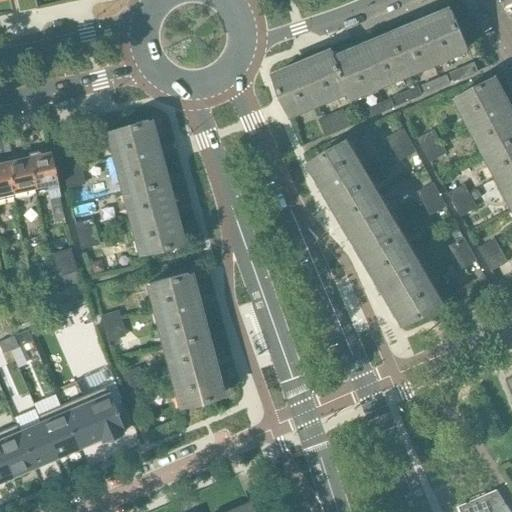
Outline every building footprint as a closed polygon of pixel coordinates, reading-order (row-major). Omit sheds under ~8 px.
[(393,34),(409,72),(466,48),(466,46),(450,10),(393,34)] [(393,34),(336,58),(351,96),(409,72),(393,34)] [(466,46),(466,48),(473,63),(422,85),(425,94),(487,67),(475,43),(466,46)] [(351,96),(336,58),(333,51),(274,76),(290,114),(347,89),(350,96),(351,96)] [(511,139),(511,114),(493,78),(457,97),(487,153),(511,139)] [(393,96),(397,106),(422,95),(418,85),(393,96)] [(359,112),(363,121),(394,107),(390,99),(359,112)] [(318,120),(325,137),(350,126),(343,109),(318,120)] [(122,191),(162,182),(146,119),(107,129),(122,191)] [(398,138),(406,134),(403,127),(394,132),(398,138)] [(438,138),(433,130),(425,134),(428,140),(432,146),(439,142),(438,138)] [(394,132),(386,137),(393,149),(401,144),(398,138),(394,132)] [(450,132),(438,138),(439,142),(446,154),(447,153),(444,149),(455,143),(450,132)] [(406,134),(398,138),(401,144),(410,139),(406,134)] [(420,144),(428,140),(425,134),(417,139),(420,144)] [(404,150),(413,145),(410,139),(401,144),(404,150)] [(511,139),(487,153),(508,193),(511,199),(511,139)] [(428,140),(420,144),(423,150),(432,146),(428,140)] [(329,193),(342,215),(378,195),(345,141),(310,161),(329,193)] [(432,146),(435,152),(438,158),(446,154),(439,142),(432,146)] [(399,161),(408,156),(404,150),(401,144),(393,149),(399,161)] [(413,145),(404,150),(408,156),(416,152),(413,145)] [(427,156),(435,152),(432,146),(423,150),(427,156)] [(59,196),(59,194),(49,152),(38,154),(38,151),(28,153),(29,156),(26,157),(34,192),(46,189),(48,198),(59,196)] [(435,152),(427,156),(430,162),(438,158),(435,152)] [(13,197),(32,193),(34,192),(26,157),(17,159),(16,156),(6,158),(7,161),(5,162),(13,197)] [(78,157),(59,162),(66,189),(84,184),(78,157)] [(0,200),(13,197),(5,162),(0,162),(0,200)] [(122,191),(123,193),(139,253),(178,242),(165,193),(162,182),(122,191)] [(429,194),(437,190),(433,184),(425,188),(429,194)] [(464,184),(456,188),(459,195),(462,200),(471,196),(464,184)] [(418,193),(421,198),(425,204),(432,200),(429,194),(425,188),(418,193)] [(451,199),(459,195),(456,188),(448,193),(451,199)] [(437,190),(429,194),(432,200),(440,195),(437,190)] [(409,248),(378,195),(342,215),(360,245),(374,269),(409,248)] [(436,206),(444,201),(440,195),(432,200),(436,206)] [(459,195),(451,199),(454,205),(462,200),(459,195)] [(469,213),(477,208),(471,196),(462,200),(466,206),(469,213)] [(421,198),(413,203),(418,212),(425,208),(430,216),(431,215),(425,204),(421,198)] [(425,204),(431,215),(439,211),(436,206),(432,200),(425,204)] [(457,211),(466,206),(462,200),(454,205),(457,211)] [(444,201),(436,206),(439,211),(447,206),(444,201)] [(466,206),(457,211),(461,217),(469,213),(466,206)] [(74,223),(79,250),(98,247),(93,219),(74,223)] [(113,226),(116,239),(124,237),(120,224),(113,226)] [(459,248),(467,243),(463,237),(455,242),(459,248)] [(494,239),(486,244),(489,250),(493,256),(501,251),(494,239)] [(455,242),(447,247),(454,259),(462,254),(459,248),(455,242)] [(467,243),(459,248),(462,254),(470,249),(467,243)] [(481,254),(489,250),(486,244),(478,248),(481,254)] [(409,248),(374,269),(406,324),(441,303),(409,248)] [(466,260),(474,255),(470,249),(462,254),(466,260)] [(68,250),(53,254),(59,275),(74,271),(68,250)] [(489,250),(481,254),(484,260),(493,256),(489,250)] [(499,267),(507,263),(501,251),(493,256),(496,261),(499,267)] [(461,270),(469,266),(466,260),(462,254),(454,259),(461,270)] [(474,255),(466,260),(469,266),(477,261),(474,255)] [(488,266),(496,261),(493,256),(484,260),(488,266)] [(88,263),(92,275),(103,271),(99,260),(88,263)] [(496,261),(488,266),(491,272),(499,267),(496,261)] [(74,271),(59,275),(63,286),(78,282),(74,271)] [(163,344),(202,334),(186,272),(147,283),(163,344)] [(125,337),(117,310),(99,315),(106,342),(125,337)] [(57,317),(49,320),(54,331),(62,328),(57,317)] [(49,320),(41,324),(46,335),(54,331),(49,320)] [(202,334),(163,344),(179,405),(218,395),(202,334)] [(13,337),(5,340),(9,351),(17,348),(13,337)] [(5,340),(0,341),(0,351),(1,354),(9,351),(5,340)] [(120,374),(130,400),(164,385),(162,379),(146,385),(138,367),(120,374)] [(105,386),(81,396),(99,439),(101,443),(103,442),(109,439),(119,435),(122,434),(121,431),(123,430),(105,386)] [(60,405),(59,406),(78,448),(92,442),(98,440),(99,439),(81,396),(60,405)] [(37,415),(36,415),(37,418),(38,420),(39,422),(55,458),(56,458),(63,455),(78,448),(59,406),(37,415)] [(123,413),(119,415),(124,429),(129,427),(130,427),(133,425),(128,411),(123,413)] [(32,425),(19,431),(34,467),(48,461),(55,458),(39,422),(32,425)] [(16,424),(0,430),(0,449),(12,476),(19,473),(33,467),(34,467),(19,431),(18,428),(16,424)] [(0,449),(0,481),(4,480),(12,476),(0,449)] [(511,511),(502,498),(497,490),(459,506),(461,511),(511,511)] [(253,511),(249,501),(224,511),(253,511)]
